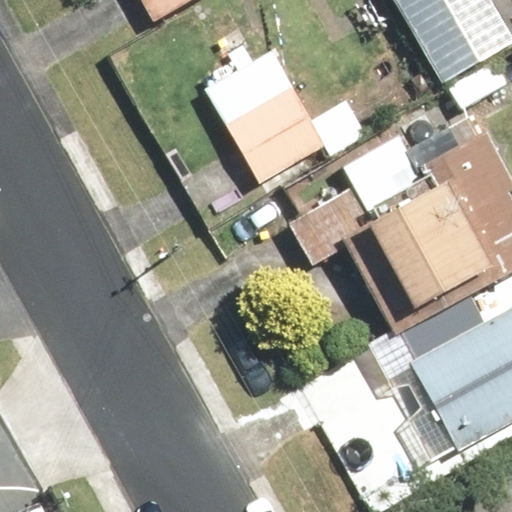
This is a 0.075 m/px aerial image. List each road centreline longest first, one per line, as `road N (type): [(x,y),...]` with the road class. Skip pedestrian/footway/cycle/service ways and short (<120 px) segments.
road 1 (tertiary): [(0,136),(214,511)]
road 2 (unknown): [(128,361),(0,424)]
